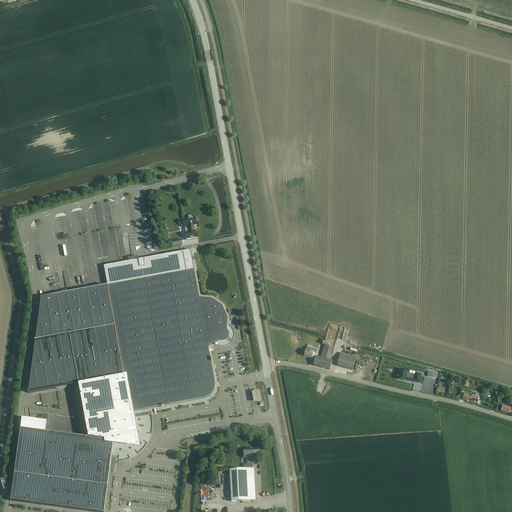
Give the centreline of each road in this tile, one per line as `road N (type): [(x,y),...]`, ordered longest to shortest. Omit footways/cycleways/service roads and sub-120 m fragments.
road 1 (secondary): [(265,365),(192,0)]
road 2 (unclassified): [(511,420),(287,363),(265,365)]
road 3 (secondary): [(290,511),(265,365)]
